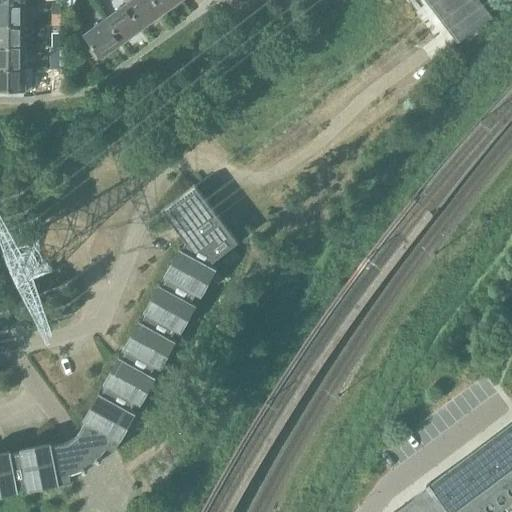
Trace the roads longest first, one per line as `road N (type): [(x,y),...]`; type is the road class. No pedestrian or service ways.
road 1 (unknown): [(0,421),(152,226)]
road 2 (residential): [(368,511),(390,486),(496,408)]
